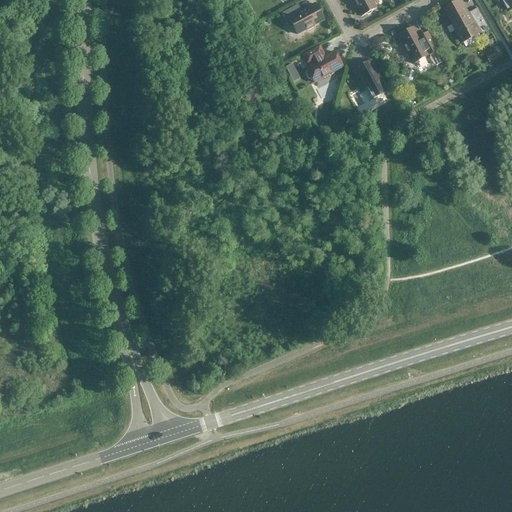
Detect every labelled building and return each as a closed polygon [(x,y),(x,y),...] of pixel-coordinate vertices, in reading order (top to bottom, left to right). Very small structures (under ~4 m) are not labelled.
[(371,11),(376,9),(371,0),(351,0),(353,2),(352,2),(353,2),(356,8),(361,17),(365,15),(367,15),(371,13),(371,11)] [(504,2),(510,12),(511,10),(511,0),(501,0),(504,3),(504,2)] [(483,34),(490,30),(478,8),(469,13),(470,15),(468,16),(460,2),(447,10),(454,24),(452,25),(455,31),(457,31),(461,40),(462,40),(462,42),(478,33),(477,31),(478,31),(480,30),(483,34)] [(315,4),(301,12),(298,5),(281,14),(285,21),(289,28),(291,28),(293,27),(297,35),(305,30),(307,31),(313,27),(314,25),(323,20),(323,19),(323,17),(321,13),(319,13),(315,4)] [(436,66),(442,62),(427,34),(418,39),(415,38),(416,34),(413,28),(397,37),(403,47),(402,49),(405,54),(407,54),(409,58),(408,59),(409,61),(411,62),(412,64),(414,63),(418,64),(424,60),(425,57),(429,55),(430,57),(429,59),(433,65),(436,66)] [(497,46),(494,48),(495,51),(494,52),(499,60),(504,57),(499,49),(499,50),(497,46)] [(308,72),(307,72),(305,73),(305,75),(308,79),(309,80),(311,79),(314,84),(330,75),(330,74),(342,67),(334,52),(325,57),(319,47),(302,56),(307,67),(306,68),(308,72)] [(383,94),(366,63),(356,68),(373,100),(383,94)]
